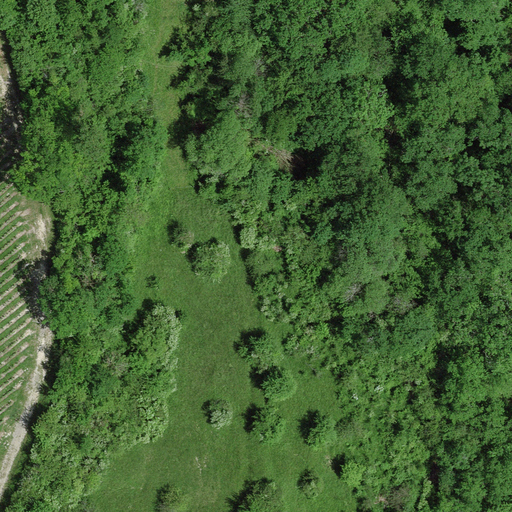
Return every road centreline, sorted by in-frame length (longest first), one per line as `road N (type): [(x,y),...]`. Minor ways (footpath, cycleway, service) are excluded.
road 1 (track): [(246,511),(257,331),(209,50),(211,0)]
road 2 (track): [(0,43),(32,173),(46,282),(45,371),(0,491)]
